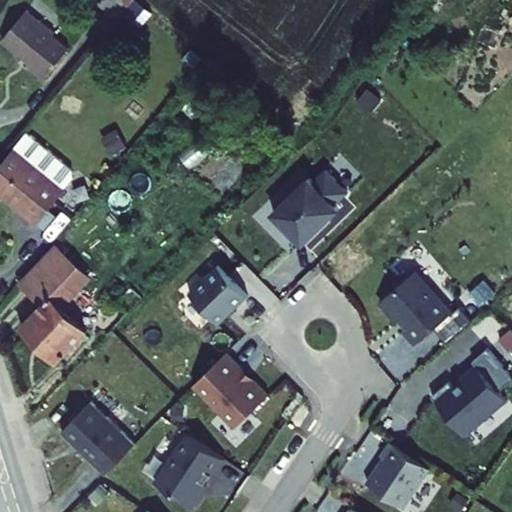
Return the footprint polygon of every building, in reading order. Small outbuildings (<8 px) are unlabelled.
[(114,27),(127,37),(148,12),(134,2),(114,27)] [(37,80),(54,94),(81,61),(64,48),(66,46),(37,22),(11,55),(39,77),(37,80)] [(191,73),(204,84),(217,68),(204,57),(191,73)] [(55,158),(38,144),(25,159),(42,173),(55,158)] [(25,159),(1,188),(18,201),(17,203),(53,233),(78,203),(74,200),(84,188),(83,181),(55,158),(42,173),(25,159)] [(353,185),(332,163),(319,176),(314,171),(279,206),(308,237),(344,202),(340,197),(353,185)] [(35,337),(73,369),(102,335),(77,315),(103,284),(67,253),(33,293),(56,312),(35,337)] [(224,259),(195,286),(225,317),(253,289),(224,259)] [(454,301),(417,263),(385,294),(422,333),(438,318),(451,332),(475,308),(462,294),(454,301)] [(487,277),(473,291),(484,303),(498,289),(487,277)] [(110,329),(123,340),(143,318),(130,306),(110,329)] [(511,370),(511,356),(491,335),(476,349),(480,353),(458,375),(454,371),(438,387),(473,423),(511,385),(511,383),(505,377),(511,370)] [(249,363),(232,346),(199,378),(241,420),(274,388),(257,371),(253,374),(245,366),(249,363)] [(68,426),(112,468),(142,437),(97,395),(68,426)] [(231,452),(194,427),(161,475),(198,499),(213,477),(211,476),(218,466),(220,468),(231,452)] [(370,434),(364,453),(382,458),(388,439),(370,434)] [(437,461),(398,435),(388,449),(391,451),(374,476),(410,500),(437,461)] [(373,511),(357,501),(349,511),(373,511)]
